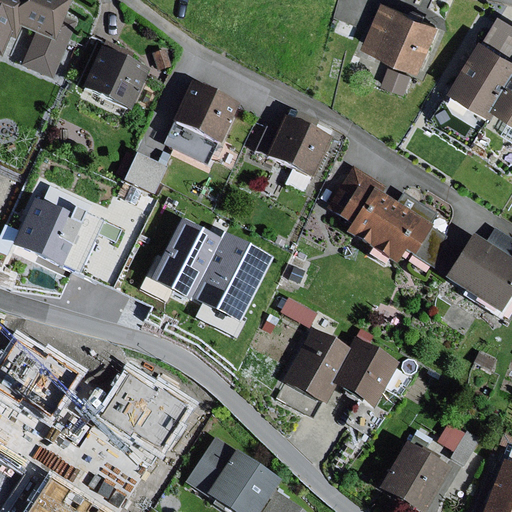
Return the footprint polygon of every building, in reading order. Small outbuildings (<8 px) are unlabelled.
[(0,0),(0,57),(8,39),(14,42),(19,28),(35,35),(22,67),(51,79),(75,23),(64,18),(71,0),(0,0)] [(440,26),(383,2),(363,47),(421,71),(440,26)] [(511,22),(500,15),(485,41),(511,56),(511,22)] [(511,56),(485,41),(482,38),(449,92),(493,118),(497,112),(493,110),(511,79),(511,56)] [(148,71),(99,49),(79,91),(129,113),(148,71)] [(165,51),(152,54),(157,72),(170,68),(165,51)] [(412,76),(389,69),(384,86),(406,93),(412,76)] [(511,79),(493,110),(497,112),(511,121),(511,79)] [(238,106),(190,83),(171,124),(219,147),(238,106)] [(293,122),(283,117),(276,132),(265,127),(253,155),(312,181),(330,140),(313,132),(316,124),(296,115),(293,122)] [(165,168),(136,155),(122,185),(151,198),(165,168)] [(384,186),(352,166),(325,210),(338,217),(338,219),(349,226),(344,235),(395,267),(404,252),(435,270),(446,238),(430,228),(437,216),(403,193),(395,206),(378,195),(384,186)] [(38,206),(33,204),(14,246),(64,269),(83,227),(72,222),(81,203),(46,187),(38,206)] [(210,252),(161,227),(129,290),(177,315),(178,312),(224,335),(259,267),(214,244),(210,252)] [(485,245),(471,236),(443,280),(500,316),(511,295),(511,240),(495,230),(485,245)] [(317,316),(287,300),(279,314),(309,330),(317,316)] [(348,350),(312,330),(282,383),(325,408),(335,391),(372,412),(399,365),(354,340),(348,350)] [(176,380),(157,369),(144,391),(163,402),(176,380)] [(32,408),(5,390),(0,396),(0,496),(23,511),(30,511),(59,469),(12,439),(32,408)] [(156,431),(137,419),(96,483),(137,509),(164,467),(141,453),(156,431)] [(480,440),(466,432),(464,434),(448,424),(436,444),(453,454),(449,460),(464,468),(480,440)] [(260,511),(281,482),(215,439),(185,484),(227,511),(260,511)] [(425,511),(449,471),(404,444),(377,491),(412,511),(425,511)] [(511,511),(511,466),(502,463),(482,511),(511,511)] [(300,511),(302,511),(276,494),(263,511),(300,511)]
